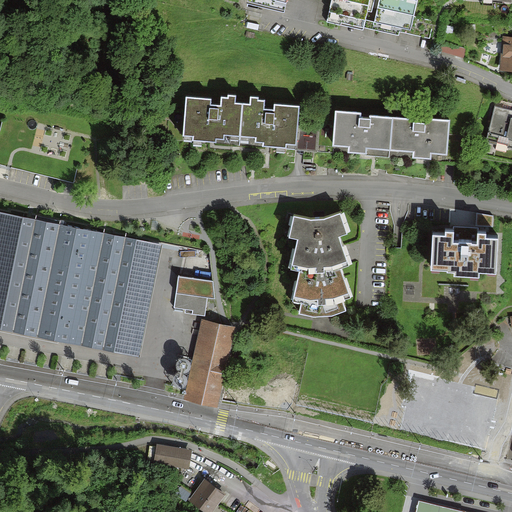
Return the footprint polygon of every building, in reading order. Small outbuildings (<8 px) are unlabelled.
[(285,9),(287,0),(248,0),(249,1),(285,9)] [(336,0),(332,0),(328,21),(363,29),(368,7),(336,0)] [(379,0),(378,8),(414,16),(417,0),(379,0)] [(378,8),(373,29),(409,37),(414,16),(378,8)] [(511,39),(505,39),(502,68),(511,69),(511,39)] [(185,101),(182,142),(191,143),(191,147),(215,149),(215,145),(223,146),(223,141),(239,142),(242,108),(235,107),(235,99),(228,99),(228,102),(221,101),(220,109),(210,108),(210,103),(185,101)] [(242,108),(239,142),(255,144),(255,147),(283,150),(283,146),(294,146),(297,111),(274,109),(274,115),(263,114),(264,104),(258,104),(258,101),(250,100),(249,109),(242,108)] [(511,110),(496,106),(486,140),(511,147),(511,119),(510,119),(511,113),(511,110)] [(359,115),(334,113),(332,147),(348,148),(347,154),(364,155),(364,150),(390,152),(392,118),(369,116),(368,121),(359,120),(359,115)] [(415,119),(392,118),(390,152),(413,154),(413,158),(430,159),(430,154),(447,156),(449,121),(425,120),(424,124),(414,123),(415,119)] [(317,151),(318,138),(301,136),(300,149),(317,151)] [(52,221),(0,209),(0,327),(55,339),(78,227),(52,221)] [(312,315),(330,315),(345,310),(341,300),(350,297),(339,267),(348,264),(337,235),(346,232),(339,212),(324,217),(310,218),(293,214),(288,236),(297,238),(290,268),(299,270),(292,299),(301,301),(298,313),(312,315)] [(140,357),(161,243),(78,227),(55,339),(140,357)] [(446,234),(433,233),(431,267),(455,269),(455,274),(478,276),(479,271),(497,272),(498,237),(487,237),(487,232),(479,232),(478,243),(471,242),(471,240),(460,240),(460,242),(453,242),(454,230),(446,229),(446,234)] [(213,282),(179,277),(174,308),(206,313),(208,298),(214,299),(213,282)] [(204,322),(188,393),(219,400),(235,329),(204,322)] [(191,451),(158,444),(154,462),(188,468),(191,451)] [(215,511),(228,492),(208,479),(193,502),(208,511),(215,511)] [(474,511),(419,499),(415,511),(474,511)]
